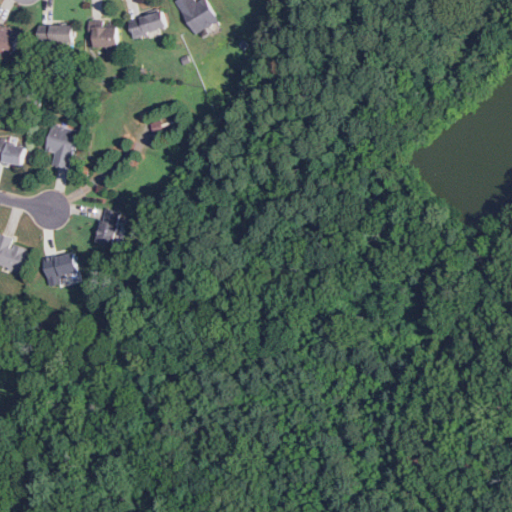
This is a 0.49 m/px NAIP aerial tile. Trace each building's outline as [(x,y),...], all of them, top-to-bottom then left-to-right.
[(179,0),(199,33),(220,19),(207,0),(201,0),(198,2),(196,0),(179,0)] [(136,36),(169,27),(164,10),(131,19),(136,36)] [(41,24),(41,42),(75,42),(75,24),(41,24)] [(0,46),(15,52),(22,32),(0,25),(0,46)] [(120,45),(120,25),(93,25),(93,45),(120,45)] [(48,151),(57,153),(55,165),(71,168),(79,129),(54,124),(48,151)] [(0,161),(24,166),(27,148),(0,141),(0,161)] [(114,247),(124,213),(108,208),(97,242),(114,247)] [(0,265),(22,272),(29,248),(13,244),(15,237),(2,233),(0,239),(0,265)] [(81,274),(76,252),(46,258),(51,280),(81,274)]
